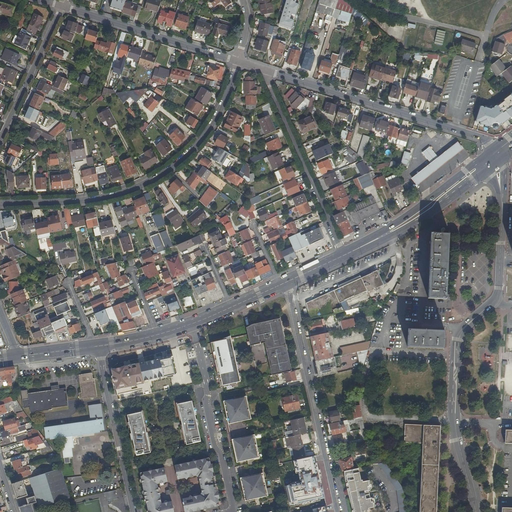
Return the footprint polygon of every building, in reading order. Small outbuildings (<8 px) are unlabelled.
[(124,2),(124,0),(111,0),(109,6),(122,10),(124,2)] [(149,8),(157,11),(160,1),(156,0),(145,0),(143,8),(149,10),(149,8)] [(270,0),(262,0),(260,1),(262,14),(273,12),(270,0)] [(287,0),(281,25),(294,28),(300,3),(298,2),(298,0),(287,0)] [(317,0),(315,9),(332,14),(336,0),(317,0)] [(343,0),(336,0),(332,14),(349,20),(353,7),(346,1),(343,0)] [(15,6),(0,1),(0,12),(12,16),(15,6)] [(122,10),(121,12),(130,15),(130,13),(134,14),(135,12),(138,14),(141,6),(137,4),(136,6),(124,2),(122,10)] [(22,6),(17,25),(20,27),(26,8),(22,6)] [(157,21),(171,25),(175,11),(169,10),(169,11),(161,9),(157,21)] [(33,13),(26,29),(35,33),(42,17),(33,13)] [(178,13),(174,25),(185,28),(189,16),(178,13)] [(216,19),(212,33),(217,35),(219,31),(226,33),(229,23),(219,20),(216,19)] [(69,21),(66,29),(79,34),(82,26),(69,21)] [(208,34),(211,25),(196,21),(193,31),(202,34),(202,33),(208,34)] [(265,35),(270,37),(273,27),(260,23),(258,30),(259,30),(258,34),(265,36),(265,35)] [(269,41),(267,48),(274,50),(273,52),(281,55),(285,41),(278,39),(278,40),(274,39),(278,27),(274,26),(273,27),(270,37),(269,41)] [(32,32),(21,27),(14,42),(25,47),(32,32)] [(445,30),(436,28),(433,42),(441,43),(445,30)] [(85,36),(85,38),(95,41),(96,40),(98,33),(87,29),(85,36)] [(64,30),(60,38),(70,42),(72,39),(71,38),(69,37),(70,33),(64,30)] [(504,44),(508,41),(504,37),(498,40),(495,41),(492,51),(501,54),(504,44)] [(269,41),(259,38),(256,48),(266,51),(267,48),(269,41)] [(458,49),(472,53),(473,48),(475,44),(461,39),(458,49)] [(95,41),(93,48),(112,54),(115,42),(108,40),(106,43),(96,40),(95,41)] [(126,56),(129,46),(120,43),(117,55),(122,57),(122,55),(126,56)] [(68,51),(56,46),(53,54),(61,58),(62,57),(63,53),(67,54),(68,51)] [(142,50),(129,46),(126,56),(126,57),(138,61),(141,52),(142,50)] [(288,47),(283,62),(295,65),(300,51),(288,47)] [(6,48),(1,58),(14,64),(16,65),(19,60),(16,59),(19,54),(6,48)] [(301,58),(299,64),(301,65),(300,67),(310,70),(314,54),(305,51),(303,58),(301,58)] [(152,68),(156,57),(151,56),(149,55),(149,54),(141,52),(138,61),(137,63),(152,68)] [(415,52),(410,67),(415,68),(417,63),(418,64),(421,55),(426,55),(427,53),(415,52)] [(55,71),(54,73),(59,75),(64,77),(65,75),(61,73),(62,70),(56,68),(56,67),(54,66),(56,62),(50,59),(46,67),(55,71)] [(331,63),(321,60),(318,69),(328,73),(331,63)] [(497,60),(488,67),(495,77),(499,74),(505,69),(497,60)] [(372,63),(368,75),(380,79),(381,77),(384,67),(372,63)] [(16,70),(5,66),(3,70),(2,70),(1,74),(2,74),(1,76),(0,78),(4,81),(5,79),(11,82),(16,70)] [(219,69),(210,66),(207,75),(216,78),(219,69)] [(348,69),(338,66),(335,75),(345,78),(348,69)] [(505,69),(499,74),(502,77),(504,76),(509,82),(511,79),(511,68),(509,66),(505,69)] [(167,69),(159,67),(159,69),(158,74),(165,76),(167,69)] [(384,67),(381,77),(385,78),(384,80),(392,82),(396,70),(384,67)] [(119,71),(110,68),(107,77),(116,80),(119,71)] [(155,68),(151,80),(163,84),(165,76),(158,74),(159,69),(155,68)] [(185,74),(172,70),(170,77),(177,79),(176,83),(182,82),(184,79),(185,74)] [(353,73),(350,84),(361,87),(364,76),(353,73)] [(83,74),(79,82),(86,85),(90,77),(83,74)] [(59,75),(53,86),(62,90),(67,79),(64,77),(59,75)] [(187,80),(186,82),(193,81),(210,86),(211,81),(192,75),(192,76),(188,75),(187,80)] [(246,107),(250,109),(256,107),(256,99),(255,92),(256,92),(256,87),(254,87),(253,79),(251,79),(251,78),(251,77),(251,76),(250,76),(249,75),(248,75),(245,76),(245,80),(243,80),(244,93),(245,93),(246,107)] [(52,85),(41,80),(37,88),(46,93),(47,89),(50,90),(51,88),(52,85)] [(414,94),(414,95),(426,98),(429,86),(430,84),(419,80),(417,86),(414,94)] [(405,82),(403,90),(414,94),(417,86),(405,82)] [(475,102),(483,104),(489,85),(481,83),(475,102)] [(391,86),(388,95),(392,97),(392,98),(396,99),(396,98),(397,98),(400,89),(391,86)] [(429,86),(426,98),(426,99),(433,101),(433,99),(438,100),(442,90),(429,86)] [(114,92),(122,103),(129,95),(136,101),(143,93),(149,97),(143,104),(151,111),(158,101),(161,97),(146,87),(115,92),(114,92)] [(201,87),(194,97),(204,103),(208,97),(209,98),(211,93),(201,87)] [(488,107),(480,105),(473,123),(481,126),(493,130),(496,129),(511,118),(511,117),(511,87),(496,98),(489,104),(488,107)] [(308,100),(304,97),(303,98),(295,91),(288,98),(291,101),(290,103),(294,107),(298,103),(300,102),(304,106),(306,108),(308,100)] [(44,96),(35,92),(29,105),(38,109),(44,96)] [(308,100),(306,108),(310,112),(313,105),(311,104),(314,97),(310,96),(308,100)] [(203,105),(191,98),(186,108),(197,114),(203,105)] [(335,104),(326,101),(323,110),(332,113),(335,104)] [(38,109),(29,105),(27,108),(28,108),(24,117),(35,122),(39,113),(43,114),(44,112),(38,109)] [(116,122),(108,107),(97,113),(101,121),(105,119),(109,126),(116,122)] [(134,118),(136,115),(130,107),(127,109),(134,118)] [(80,112),(73,109),(70,116),(74,118),(80,112)] [(231,110),(225,124),(235,129),(242,115),(231,110)] [(360,125),(371,129),(374,118),(370,117),(371,116),(364,113),(360,125)] [(274,128),(268,114),(258,118),(264,132),(274,128)] [(198,120),(190,115),(186,122),(193,127),(198,120)] [(310,115),(297,121),(302,132),(315,126),(310,115)] [(376,127),(386,131),(390,119),(385,118),(385,121),(378,119),(376,127)] [(390,119),(386,131),(385,133),(395,136),(398,127),(391,125),(393,120),(390,119)] [(140,129),(144,132),(150,125),(146,122),(140,129)] [(41,130),(33,126),(29,135),(37,139),(39,134),(50,139),(54,136),(49,133),(41,130)] [(174,126),(168,133),(178,143),(185,136),(177,128),(176,129),(174,126)] [(345,130),(341,129),(339,136),(348,139),(351,132),(349,131),(349,128),(345,127),(345,130)] [(400,127),(396,140),(406,143),(410,130),(400,127)] [(220,133),(215,142),(222,146),(227,136),(220,133)] [(336,142),(333,133),(326,136),(330,145),(336,142)] [(359,155),(361,157),(369,135),(363,133),(356,153),(359,155)] [(319,136),(307,141),(309,145),(311,144),(313,149),(321,146),(319,142),(321,142),(319,136)] [(275,137),(265,141),(269,151),(277,147),(277,148),(281,146),(278,139),(276,140),(275,137)] [(165,138),(156,145),(164,154),(172,147),(165,138)] [(71,140),(68,141),(69,151),(73,150),(74,155),(85,154),(83,141),(72,143),(71,140)] [(430,162),(411,176),(417,184),(464,149),(458,141),(442,153),(438,156),(430,162)] [(113,155),(113,156),(120,154),(115,142),(108,145),(113,155)] [(11,143),(8,151),(17,155),(21,147),(11,143)] [(348,145),(343,147),(347,155),(345,156),(351,161),(359,155),(356,153),(348,145)] [(422,151),(430,162),(438,156),(429,145),(422,151)] [(230,152),(220,147),(219,150),(218,149),(215,154),(216,155),(213,159),(223,164),(230,152)] [(151,148),(138,156),(145,167),(152,163),(151,162),(157,159),(151,148)] [(277,150),(262,157),(264,160),(268,158),(272,167),(282,163),(277,150)] [(404,150),(399,162),(406,164),(410,152),(404,150)] [(15,156),(8,153),(4,162),(11,165),(15,156)] [(51,165),(59,164),(57,154),(49,155),(51,165)] [(107,163),(115,160),(113,156),(113,155),(105,158),(107,163)] [(130,156),(121,161),(127,175),(136,171),(130,156)] [(202,157),(199,161),(206,166),(210,160),(204,156),(203,158),(202,157)] [(322,160),(316,162),(321,172),(326,170),(324,167),(325,166),(323,160),(322,161),(322,160)] [(359,160),(355,163),(360,172),(366,169),(364,165),(364,166),(362,163),(361,164),(359,160)] [(106,168),(111,181),(119,178),(121,184),(125,183),(116,164),(106,168)] [(212,171),(202,164),(200,167),(202,169),(201,170),(198,174),(206,179),(212,171)] [(251,173),(250,164),(244,164),(245,181),(254,180),(254,173),(251,173)] [(284,166),(273,170),(276,177),(281,175),(283,179),(289,177),(290,179),(291,178),(295,177),(290,164),(285,167),(284,166)] [(103,165),(95,167),(98,178),(100,184),(108,182),(103,165)] [(95,167),(95,166),(80,170),(83,182),(98,178),(95,167)] [(240,175),(229,168),(224,175),(235,182),(240,175)] [(334,169),(324,174),(329,185),(339,180),(334,169)] [(372,169),(368,171),(375,187),(385,182),(382,174),(378,176),(377,173),(375,174),(372,169)] [(198,174),(194,171),(187,181),(195,187),(202,178),(207,182),(208,181),(206,179),(198,174)] [(396,172),(385,177),(392,193),(395,192),(395,191),(403,187),(396,172)] [(70,173),(60,174),(62,187),(72,185),(70,173)] [(62,187),(60,174),(51,176),(53,188),(62,187)] [(29,175),(17,175),(17,189),(23,188),(23,187),(29,186),(29,175)] [(364,175),(360,176),(364,185),(370,182),(368,178),(366,179),(364,175)] [(362,187),(357,176),(353,178),(358,189),(362,187)] [(46,177),(36,177),(36,187),(46,187),(46,177)] [(185,187),(176,178),(170,184),(173,187),(176,184),(182,190),(185,187)] [(290,179),(286,181),(290,189),(295,188),(296,190),(300,188),(299,184),(300,184),(299,181),(297,181),(296,178),(292,179),(291,178),(290,179)] [(331,187),(336,199),(346,194),(341,183),(331,187)] [(200,199),(207,204),(216,191),(209,185),(203,194),(204,194),(200,199)] [(367,198),(344,209),(350,224),(356,221),(356,222),(357,222),(358,223),(359,223),(360,223),(360,222),(361,222),(361,221),(362,221),(362,220),(362,219),(362,218),(379,211),(376,202),(374,203),(371,197),(372,196),(368,187),(363,190),(367,198)] [(268,192),(270,197),(278,193),(276,188),(268,192)] [(169,202),(162,191),(157,194),(160,199),(159,200),(161,203),(162,202),(164,204),(169,202)] [(292,196),(295,204),(306,200),(302,192),(292,196)] [(346,194),(336,199),(338,204),(337,205),(338,208),(350,203),(346,194)] [(134,203),(138,213),(138,214),(150,209),(144,195),(132,200),(134,203)] [(295,204),(292,206),(294,211),(298,209),(300,213),(310,209),(306,200),(295,204)] [(123,212),(126,220),(134,217),(134,215),(138,213),(134,203),(122,208),(123,212)] [(200,206),(187,217),(193,224),(206,214),(200,206)] [(267,216),(268,216),(269,216),(273,214),(278,212),(277,210),(267,214),(264,206),(257,209),(261,219),(267,216)] [(344,209),(333,214),(342,235),(353,230),(350,224),(344,209)] [(172,220),(181,215),(177,210),(173,212),(172,211),(167,214),(172,220)] [(101,232),(99,225),(98,225),(95,211),(87,213),(88,219),(93,218),(95,226),(94,226),(96,234),(101,232)] [(48,223),(48,226),(51,225),(52,228),(56,227),(56,229),(61,228),(58,213),(49,215),(50,223),(48,223)] [(70,215),(72,226),(85,223),(83,213),(70,215)] [(153,216),(156,225),(163,222),(159,213),(153,216)] [(278,213),(277,213),(274,214),(273,214),(269,216),(271,220),(267,221),(268,222),(273,220),(275,219),(275,221),(277,225),(278,225),(274,215),(278,213)] [(13,215),(3,217),(5,226),(15,224),(13,215)] [(227,217),(223,219),(221,221),(223,223),(224,222),(225,222),(227,228),(227,229),(229,233),(235,230),(229,215),(227,216),(227,217)] [(35,223),(33,216),(22,218),(24,229),(35,227),(35,223)] [(101,232),(101,234),(115,231),(111,219),(98,222),(99,225),(101,232)] [(293,219),(283,224),(286,231),(288,231),(289,231),(291,230),(290,230),(291,229),(292,231),(287,233),(287,234),(298,230),(293,219)] [(47,220),(35,223),(35,227),(37,234),(49,231),(48,226),(48,223),(47,220)] [(286,231),(283,224),(281,225),(281,226),(278,228),(280,233),(281,232),(283,236),(287,234),(287,233),(286,231)] [(161,226),(157,227),(159,230),(162,239),(166,237),(161,226)] [(307,227),(299,230),(305,245),(323,237),(318,226),(316,226),(308,230),(307,227)] [(246,227),(237,231),(241,240),(250,236),(246,227)] [(278,237),(274,228),(266,231),(270,241),(278,237)] [(209,236),(211,235),(215,245),(213,246),(215,250),(225,245),(224,242),(226,241),(224,235),(222,236),(219,231),(217,232),(216,229),(208,233),(209,236)] [(162,239),(159,230),(150,234),(155,248),(156,247),(164,244),(162,239)] [(299,230),(288,235),(292,244),(292,245),(294,250),(306,245),(305,245),(299,230)] [(448,232),(430,232),(428,297),(446,298),(448,232)] [(195,235),(183,240),(185,245),(193,242),(192,239),(193,238),(194,241),(202,237),(200,233),(195,235)] [(129,234),(120,237),(124,249),(132,246),(129,234)] [(27,253),(2,238),(0,238),(0,244),(4,243),(5,245),(7,244),(9,250),(8,250),(12,259),(15,258),(27,253)] [(243,241),(248,252),(250,252),(255,249),(250,238),(243,241)] [(65,240),(52,243),(53,249),(57,249),(57,247),(62,246),(62,245),(66,244),(65,240)] [(276,240),(270,243),(277,258),(283,255),(280,249),(276,240)] [(292,244),(280,249),(283,255),(285,260),(296,255),(294,250),(292,245),(292,244)] [(250,252),(253,258),(257,256),(255,253),(262,250),(261,247),(255,249),(250,252)] [(60,254),(62,263),(77,259),(75,251),(71,251),(71,249),(66,250),(66,252),(60,254)] [(217,252),(222,264),(228,261),(229,261),(224,249),(217,252)] [(142,254),(145,262),(154,259),(153,257),(158,255),(157,252),(154,253),(152,254),(151,250),(142,254)] [(182,254),(187,265),(192,263),(187,251),(182,254)] [(167,258),(173,272),(178,270),(179,272),(185,269),(178,253),(167,258)] [(230,266),(230,267),(241,262),(242,263),(243,263),(240,256),(239,257),(235,258),(236,262),(229,265),(230,266)] [(0,267),(0,268),(1,272),(3,272),(4,273),(4,275),(3,275),(4,280),(20,274),(16,262),(17,262),(15,258),(12,259),(1,263),(3,267),(0,267)] [(255,263),(261,277),(272,272),(266,258),(255,263)] [(154,260),(143,264),(147,273),(148,272),(150,275),(159,272),(154,260)] [(107,263),(112,277),(120,274),(115,261),(108,262),(107,263)] [(230,267),(234,275),(245,270),(242,263),(241,262),(230,267)] [(230,267),(230,266),(225,268),(229,277),(231,281),(235,279),(234,275),(230,267)] [(246,271),(248,277),(258,272),(255,266),(252,267),(252,268),(246,271)] [(78,273),(79,276),(91,272),(90,268),(78,273)] [(168,268),(162,271),(166,282),(168,281),(172,280),(168,268)] [(98,270),(75,279),(75,280),(75,281),(76,281),(76,282),(83,280),(84,281),(94,277),(96,283),(102,281),(98,270)] [(207,270),(201,273),(208,288),(215,284),(211,275),(210,276),(208,270),(207,270)] [(383,285),(376,270),(305,303),(309,318),(343,311),(339,303),(366,290),(367,292),(383,285)] [(120,279),(123,286),(129,284),(124,272),(121,273),(121,274),(117,276),(118,280),(120,279)] [(208,288),(201,273),(191,277),(197,293),(208,288)] [(56,274),(47,278),(50,285),(59,282),(56,274)] [(10,293),(17,290),(16,287),(14,288),(14,280),(10,280),(10,288),(8,289),(10,293)] [(148,284),(150,289),(153,287),(158,285),(160,284),(158,280),(148,284)] [(96,283),(93,284),(94,288),(100,285),(104,294),(107,293),(104,283),(102,281),(96,283)] [(166,282),(161,284),(164,290),(173,287),(171,283),(169,284),(168,281),(166,282)] [(107,293),(112,304),(118,302),(116,299),(117,298),(116,295),(117,295),(121,294),(120,292),(132,287),(130,283),(129,284),(123,286),(107,293)] [(41,292),(46,303),(50,301),(47,292),(56,288),(56,286),(41,292)] [(150,289),(144,291),(146,297),(149,296),(149,295),(155,292),(156,293),(161,291),(159,286),(154,288),(153,287),(150,289)] [(17,290),(10,293),(12,296),(13,296),(15,299),(12,300),(14,305),(15,304),(26,300),(21,288),(17,290)] [(91,289),(83,292),(86,297),(93,294),(91,289)] [(52,296),(54,300),(58,299),(65,296),(68,295),(66,290),(52,296)] [(91,299),(95,307),(98,305),(98,303),(101,302),(103,308),(105,307),(112,304),(107,293),(104,294),(91,299)] [(192,301),(190,294),(183,297),(186,304),(192,301)] [(180,305),(177,297),(168,301),(171,309),(180,305)] [(137,298),(127,302),(132,315),(142,311),(137,298)] [(26,300),(15,304),(19,314),(25,312),(31,310),(27,299),(26,300)] [(112,304),(105,307),(111,320),(115,330),(116,330),(116,329),(122,328),(123,329),(136,325),(132,315),(127,302),(125,299),(118,302),(112,304)] [(103,308),(96,311),(101,323),(111,320),(105,307),(103,308)] [(62,311),(50,316),(55,328),(56,331),(65,327),(64,324),(67,323),(62,311)] [(45,329),(55,328),(50,316),(49,314),(43,316),(43,314),(37,317),(41,327),(44,326),(45,329)] [(255,323),(246,327),(249,341),(283,334),(280,318),(255,323)] [(339,321),(341,329),(355,326),(353,318),(339,321)] [(70,325),(72,330),(82,327),(79,319),(70,322),(71,324),(70,325)] [(320,319),(308,322),(310,333),(322,330),(320,319)] [(409,327),(408,346),(443,347),(445,329),(409,327)] [(325,332),(311,336),(316,360),(331,357),(325,332)] [(249,341),(250,345),(264,343),(268,360),(288,356),(283,334),(249,341)] [(219,383),(236,379),(226,336),(210,341),(219,383)] [(366,349),(368,340),(339,347),(341,355),(357,351),(366,349)] [(366,349),(357,351),(361,366),(364,366),(367,349),(366,349)] [(173,356),(111,369),(117,394),(141,389),(142,395),(150,393),(147,380),(176,374),(173,356)] [(288,356),(268,360),(271,375),(285,372),(292,371),(288,356)] [(316,360),(314,360),(318,376),(337,372),(333,356),(331,357),(316,360)] [(14,367),(4,368),(6,380),(6,384),(12,383),(11,380),(12,379),(11,377),(14,372),(15,372),(14,367)] [(292,371),(285,372),(286,381),(296,379),(294,370),(292,371)] [(95,374),(80,376),(83,394),(82,394),(83,400),(99,397),(100,397),(97,379),(96,379),(95,374)] [(30,407),(31,412),(52,409),(52,407),(69,405),(68,401),(68,400),(66,387),(36,392),(28,393),(27,389),(21,390),(23,408),(30,407)] [(282,398),(285,411),(300,407),(297,397),(296,395),(284,397),(282,398)] [(242,398),(222,402),(224,409),(222,409),(224,419),(226,419),(227,425),(247,421),(246,414),(247,414),(245,404),(243,404),(242,398)] [(193,400),(177,403),(186,444),(202,441),(193,400)] [(90,407),(92,424),(47,430),(46,430),(48,439),(52,439),(52,440),(63,439),(66,459),(74,458),(73,450),(74,449),(73,437),(101,433),(100,432),(105,431),(104,426),(101,406),(90,407)] [(337,410),(328,412),(330,422),(339,420),(337,410)] [(130,415),(128,415),(137,455),(152,453),(148,436),(146,428),(142,412),(136,413),(130,415)] [(303,417),(290,420),(294,435),(299,434),(306,433),(303,417)] [(16,428),(13,419),(3,423),(5,431),(16,428)] [(339,421),(330,423),(333,434),(345,432),(344,425),(340,426),(339,421)] [(440,425),(404,423),(403,441),(422,442),(419,486),(417,511),(435,511),(437,476),(439,453),(440,425)] [(19,432),(17,427),(16,428),(5,431),(1,433),(5,444),(12,442),(9,435),(19,432)] [(511,506),(501,506),(500,511),(511,511),(511,429),(504,429),(503,443),(511,442),(511,506)] [(294,435),(288,436),(290,447),(292,447),(302,445),(302,441),(300,442),(300,439),(301,439),(299,434),(294,435)] [(28,439),(27,435),(15,440),(16,443),(24,441),(28,439)] [(338,435),(333,436),(335,446),(344,444),(342,436),(339,437),(338,435)] [(28,439),(24,441),(25,446),(29,445),(31,452),(39,449),(46,447),(39,436),(28,439)] [(250,436),(230,441),(232,447),(230,447),(232,457),(234,457),(235,464),(255,459),(254,453),(255,453),(253,442),(252,443),(250,436)] [(302,445),(292,447),(295,459),(301,458),(305,457),(302,445)] [(291,503),(322,496),(313,456),(307,457),(305,457),(301,458),(295,459),(292,461),(296,478),(286,481),(291,503)] [(13,466),(14,471),(17,469),(27,466),(24,458),(10,462),(11,466),(13,466)] [(176,465),(177,469),(178,476),(179,480),(187,478),(190,479),(191,477),(201,475),(201,474),(202,475),(202,474),(203,477),(202,478),(205,490),(206,491),(207,494),(206,494),(206,495),(205,494),(195,496),(193,495),(192,497),(183,499),(184,502),(185,510),(185,511),(191,511),(221,506),(211,458),(179,465),(176,465)] [(338,460),(340,471),(352,468),(350,458),(338,460)] [(384,462),(377,463),(396,490),(399,511),(406,511),(402,485),(384,462)] [(27,466),(17,469),(20,478),(31,475),(28,466),(27,466)] [(41,469),(43,474),(54,470),(52,466),(41,469)] [(20,481),(12,484),(20,511),(32,511),(30,504),(35,502),(37,508),(50,503),(67,498),(69,507),(70,511),(72,511),(71,502),(69,497),(63,476),(61,468),(54,470),(43,474),(28,479),(32,494),(25,496),(20,481)] [(165,468),(141,473),(149,511),(174,511),(172,501),(161,504),(160,501),(162,501),(159,487),(157,487),(157,484),(168,482),(165,468)] [(357,468),(343,471),(344,476),(346,476),(349,489),(347,489),(348,492),(350,492),(351,499),(354,511),(368,511),(368,510),(368,509),(368,508),(375,506),(374,502),(373,502),(371,497),(370,497),(368,490),(369,489),(368,484),(370,484),(369,479),(362,481),(362,479),(360,479),(357,468)] [(258,475),(239,479),(240,485),(238,486),(241,496),(242,496),(244,502),(263,498),(262,491),(263,491),(261,481),(260,481),(258,475)] [(110,502),(111,498),(117,497),(115,488),(104,491),(107,503),(110,502)]
